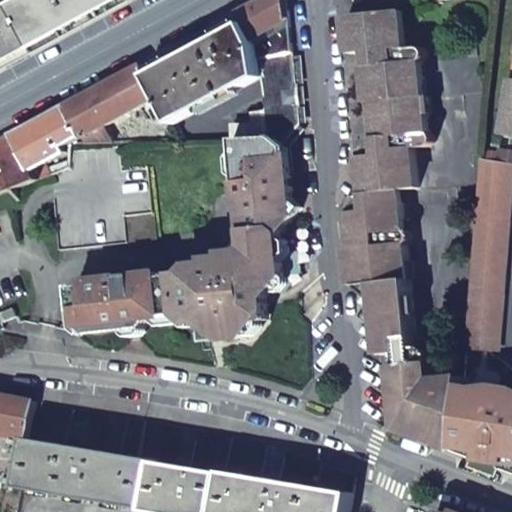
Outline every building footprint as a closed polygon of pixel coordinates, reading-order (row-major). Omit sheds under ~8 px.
[(16,0),(9,4),(31,47),(119,0),(16,0)] [(289,0),(264,0),(241,13),(247,25),(258,46),(260,60),(269,58),(280,55),(294,53),(289,0)] [(0,63),(31,47),(9,4),(0,8),(0,63)] [(405,11),(348,16),(352,55),(371,53),(381,156),(364,157),(370,211),(351,213),(359,286),(378,285),(386,356),(404,355),(407,385),(400,385),(404,432),(461,453),(465,386),(466,376),(438,380),(435,357),(433,354),(430,351),(426,350),(421,350),(403,192),(421,189),(417,149),(433,146),(422,48),(409,49),(405,11)] [(163,97),(177,124),(263,78),(260,60),(258,46),(247,25),(153,77),(163,97)] [(302,138),(294,53),(280,55),(269,58),(260,60),(263,78),(269,111),(273,139),(292,138),(302,138)] [(68,106),(86,138),(107,127),(163,97),(153,77),(146,64),(68,106)] [(80,141),(86,138),(68,106),(15,135),(41,181),(54,177),(70,170),(77,152),(80,141)] [(234,125),(235,141),(244,140),(273,139),(269,111),(254,112),(255,123),(234,125)] [(86,138),(80,141),(115,142),(107,127),(86,138)] [(0,195),(31,185),(41,181),(15,135),(0,143),(0,195)] [(301,216),(293,205),(290,152),(284,146),(292,138),(273,139),(244,140),(246,204),(253,204),(254,237),(256,263),(230,265),(230,262),(214,263),(212,267),(194,267),(195,275),(181,275),(180,270),(157,271),(158,324),(203,323),(208,328),(209,342),(243,340),(258,322),(255,293),(271,293),(273,293),(284,278),(281,233),(301,216)] [(62,252),(160,242),(152,170),(125,172),(122,147),(77,152),(70,170),(54,177),(62,252)] [(510,162),(482,158),(468,349),(497,351),(510,162)] [(229,259),(230,262),(230,265),(256,263),(254,237),(245,238),(247,258),(229,259)] [(82,316),(87,322),(105,322),(106,325),(158,324),(157,271),(75,275),(76,302),(81,302),(82,316)] [(255,293),(258,322),(273,320),(272,303),(271,293),(255,293)] [(465,386),(461,453),(511,471),(511,388),(508,388),(500,387),(493,387),(485,389),(465,386)] [(37,401),(0,394),(0,422),(2,422),(1,434),(31,439),(37,401)] [(23,485),(23,489),(152,510),(160,461),(160,460),(31,439),(30,446),(23,485)] [(23,485),(30,446),(17,443),(11,480),(17,481),(17,485),(23,485)] [(228,473),(160,461),(152,510),(151,511),(352,511),(356,493),(228,471),(228,473)]
